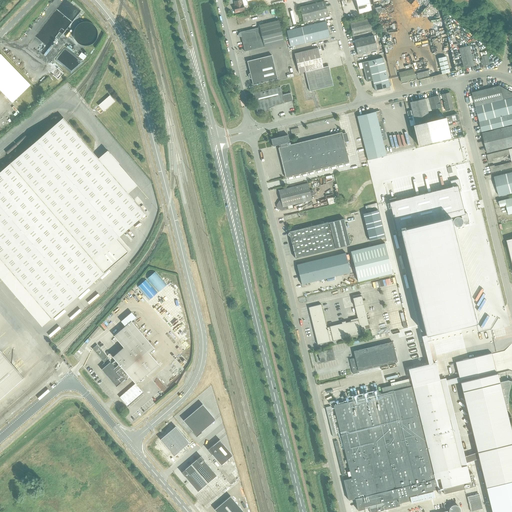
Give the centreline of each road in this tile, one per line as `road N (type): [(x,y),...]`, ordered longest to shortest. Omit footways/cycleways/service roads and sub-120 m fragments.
road 1 (tertiary): [(129,444),(183,396),(202,366),(203,326),(132,61),(94,0)]
road 2 (unknown): [(37,338),(134,249),(150,204),(127,161),(75,109),(46,110),(0,148)]
road 3 (unclassified): [(343,511),(251,133)]
road 4 (secondary): [(303,511),(215,144)]
road 5 (unclassified): [(511,306),(456,81)]
road 6 (unclassified): [(249,128),(218,0)]
